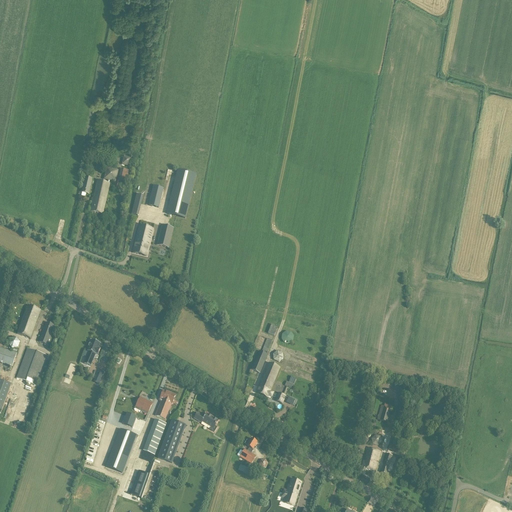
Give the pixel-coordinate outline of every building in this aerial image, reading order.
[(122,165),(131,167),(133,158),(124,156),(122,165)] [(90,212),(102,215),(109,185),(110,181),(115,182),(117,172),(107,169),(104,180),(108,180),(107,184),(97,182),(90,212)] [(118,181),(126,183),(129,171),(121,169),(118,181)] [(169,209),(167,215),(185,219),(196,175),(178,171),(177,176),(176,180),(174,186),(175,186),(174,190),(173,190),(172,196),(171,200),(170,205),(169,209)] [(81,195),(81,193),(89,195),(93,179),(85,178),(82,191),(79,191),(78,195),(81,195)] [(159,208),(162,199),(153,197),(151,206),(159,208)] [(158,246),(168,248),(173,229),(162,226),(158,246)] [(139,227),(133,253),(147,257),(148,251),(150,252),(150,248),(149,247),(153,230),(151,230),(139,227)] [(155,308),(166,314),(168,309),(158,303),(155,308)] [(28,307),(17,334),(30,339),(40,311),(28,307)] [(39,342),(47,345),(54,326),(46,323),(39,342)] [(275,336),(279,328),(270,324),(267,333),(275,336)] [(284,343),(285,344),(286,344),(288,344),(290,344),(293,342),(293,341),(294,337),(294,336),(291,333),(290,333),(287,332),(286,332),(283,334),(282,335),(281,339),(282,340),(284,343)] [(8,345),(12,349),(18,349),(19,349),(21,343),(20,343),(16,338),(11,339),(8,345)] [(262,351),(267,353),(272,341),(267,339),(262,351)] [(88,354),(84,364),(91,367),(96,354),(98,355),(100,349),(98,348),(100,344),(92,340),(90,345),(90,344),(89,347),(87,351),(89,352),(88,354)] [(0,362),(12,367),(17,354),(0,348),(0,362)] [(17,379),(35,385),(46,356),(28,349),(17,379)] [(250,369),(249,373),(252,374),(253,371),(260,374),(268,355),(259,351),(252,370),(250,369)] [(283,359),(283,354),(277,351),(273,355),(274,360),(279,363),(283,359)] [(268,396),(272,397),(274,394),(270,392),(280,368),(269,364),(256,393),(267,398),(268,396)] [(0,380),(0,410),(2,411),(11,385),(0,380)] [(155,416),(165,420),(171,404),(172,404),(176,395),(163,391),(161,396),(160,396),(159,400),(160,400),(161,401),(155,416)] [(274,394),(272,397),(277,399),(276,401),(282,404),(285,397),(279,394),(278,395),(274,394)] [(295,406),(298,400),(289,396),(287,402),(295,406)] [(135,409),(147,415),(153,404),(141,398),(135,409)] [(381,406),(377,420),(387,423),(392,406),(385,404),(384,407),(381,406)] [(132,428),(136,417),(127,414),(123,425),(132,428)] [(204,417),(203,416),(202,417),(197,414),(196,416),(195,417),(196,417),(194,419),(201,423),(202,422),(211,427),(210,430),(214,432),(217,428),(215,426),(216,424),(218,421),(216,420),(217,420),(214,418),(214,419),(206,414),(204,417)] [(166,424),(155,420),(144,451),(155,455),(166,424)] [(186,426),(172,421),(158,459),(172,464),(186,426)] [(121,430),(107,468),(122,474),(136,436),(121,430)] [(377,434),(370,440),(377,447),(384,441),(377,434)] [(257,443),(251,439),(250,442),(247,440),(244,444),(247,446),(249,448),(247,451),(245,450),(240,457),(251,464),(256,457),(251,454),(253,450),(257,443)] [(375,472),(378,462),(381,452),(368,448),(364,461),(363,461),(361,472),(365,474),(366,470),(375,472)] [(386,455),(381,473),(387,475),(392,456),(386,455)] [(268,464),(266,460),(261,460),(259,465),(261,469),(266,468),(268,464)] [(241,465),(239,469),(251,474),(253,470),(241,465)] [(279,476),(275,484),(281,486),(284,478),(279,476)] [(301,483),(291,480),(289,486),(288,485),(286,491),(284,490),(282,498),(285,499),(284,503),(293,506),(301,483)]
